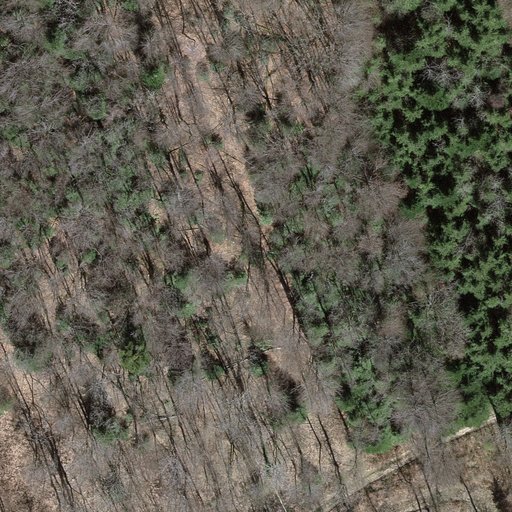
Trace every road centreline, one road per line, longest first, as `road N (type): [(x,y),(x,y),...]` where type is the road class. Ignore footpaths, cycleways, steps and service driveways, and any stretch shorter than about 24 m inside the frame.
road 1 (track): [(511,414),(392,467),(320,511)]
road 2 (track): [(377,511),(437,489),(469,487),(487,501),(486,511)]
